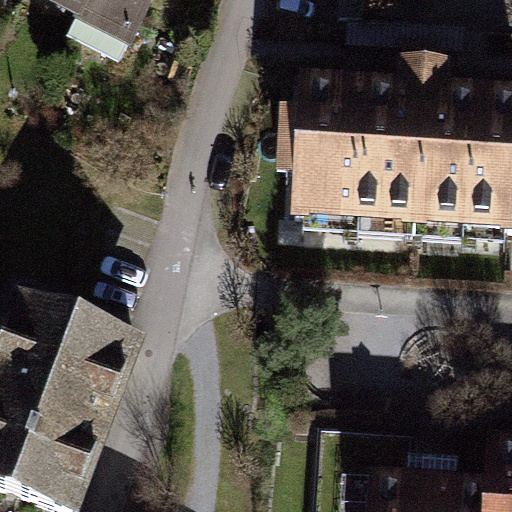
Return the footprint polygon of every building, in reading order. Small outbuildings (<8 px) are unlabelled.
[(167,0),(43,0),(40,6),(139,57),(167,0)] [(511,97),(311,87),(301,230),(511,240),(511,97)] [(85,511),(145,347),(23,304),(0,369),(0,500),(32,511),(85,511)] [(493,511),(495,486),(415,481),(419,455),(328,449),(322,511),(493,511)] [(495,486),(493,511),(511,511),(511,450),(498,450),(495,486)]
